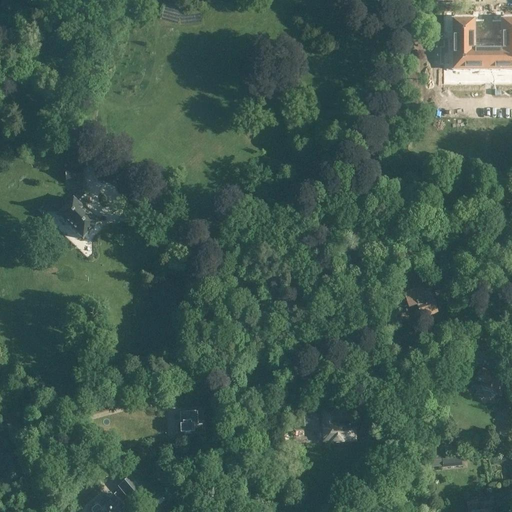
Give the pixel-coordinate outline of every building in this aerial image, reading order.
[(449,74),(511,73),(511,21),(498,21),(498,51),(472,51),(472,21),(449,22),(449,74)] [(84,182),(84,169),(65,169),(66,182),(84,182)] [(83,240),(98,224),(81,207),(89,199),(81,192),(63,210),(58,206),(44,206),(38,211),(43,216),(47,213),(55,213),(83,240)] [(358,193),(346,205),(363,222),(375,210),(358,193)] [(376,249),(388,243),(382,231),(370,237),(376,249)] [(248,274),(232,291),(238,297),(254,279),(248,274)] [(437,313),(428,285),(394,297),(396,302),(406,299),(409,307),(416,304),(421,318),(437,313)] [(480,369),(475,380),(482,383),(480,386),(482,387),(482,388),(482,390),(485,391),(486,391),(487,390),(491,392),(490,393),(491,394),(494,396),(495,395),(496,394),(501,397),(503,392),(505,393),(509,383),(508,383),(509,379),(493,371),(492,375),(480,369)] [(298,370),(288,373),(296,400),(306,397),(305,393),(302,382),(298,370)] [(305,393),(313,390),(309,379),(302,382),(305,393)] [(198,413),(180,414),(180,426),(176,426),(177,434),(181,434),(181,435),(195,434),(195,435),(203,435),(202,426),(204,426),(204,421),(198,421),(198,413)] [(347,428),(333,428),(333,413),(325,413),(325,417),(324,417),(324,425),(323,425),(323,442),(332,442),(342,442),(355,441),(355,437),(356,436),(356,433),(355,431),(355,427),(351,427),(350,427),(348,427),(347,428)] [(507,441),(497,441),(497,451),(507,451),(507,441)] [(430,460),(440,459),(439,449),(429,449),(430,460)] [(72,460),(61,462),(63,469),(73,468),(72,460)] [(97,473),(98,480),(110,477),(109,470),(97,473)] [(141,489),(130,477),(118,487),(128,499),(141,489)] [(117,511),(123,507),(113,495),(99,506),(96,506),(91,509),(91,511),(117,511)] [(492,511),(492,510),(481,511),(477,511),(477,509),(480,508),(478,500),(466,502),(468,511),(492,511)]
